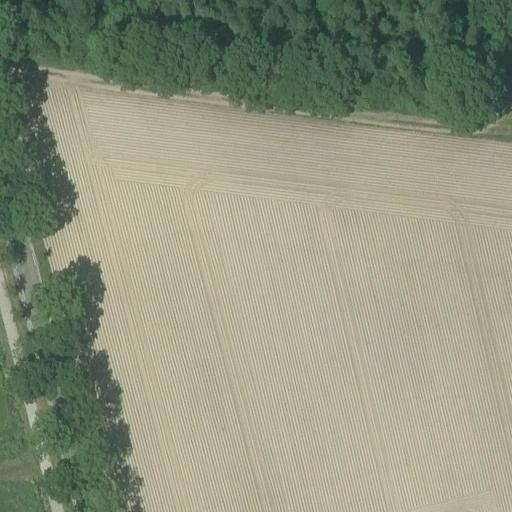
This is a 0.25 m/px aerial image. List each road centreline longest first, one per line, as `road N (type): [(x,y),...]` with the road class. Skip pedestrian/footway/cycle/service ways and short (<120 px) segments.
road 1 (track): [(511,130),(0,69)]
road 2 (tertiary): [(90,511),(0,162)]
